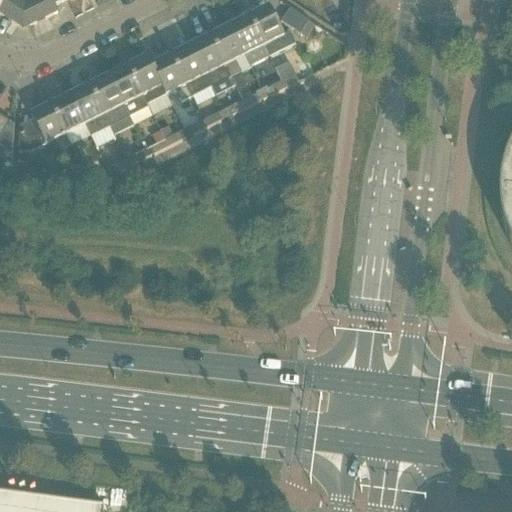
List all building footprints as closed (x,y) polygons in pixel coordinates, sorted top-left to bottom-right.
[(32,0),(28,2),(25,4),(18,0),(0,0),(0,16),(23,32),(58,14),(55,8),(67,1),(66,0),(32,0)] [(289,36),(284,39),(270,11),(257,17),(254,12),(247,16),(269,60),(295,47),(289,36)] [(299,39),(308,26),(288,13),(280,26),(299,39)] [(269,60),(247,16),(239,19),(242,25),(230,31),(245,60),(250,70),(269,60)] [(245,60),(230,31),(218,37),(216,31),(208,35),(226,69),(232,82),(240,78),(241,77),(235,65),(245,60)] [(226,69),(208,35),(201,39),(203,44),(191,50),(206,79),(212,91),(222,87),(232,82),(226,69)] [(206,79),(191,50),(179,57),(176,51),(169,55),(186,89),(192,101),(212,91),(206,79)] [(186,89),(169,55),(161,59),(164,64),(153,70),(152,70),(162,90),(161,90),(166,99),(174,95),(176,94),(182,106),(192,101),(186,89)] [(152,70),(153,70),(149,61),(136,67),(133,62),(125,65),(147,109),(166,99),(161,90),(162,90),(152,70)] [(121,75),(109,81),(129,121),(149,112),(147,109),(125,65),(118,69),(121,75)] [(299,85),(295,78),(281,85),(285,92),(299,85)] [(129,121),(109,81),(97,86),(94,81),(87,85),(110,131),(129,121)] [(110,131),(87,85),(79,88),(82,94),(70,100),(85,129),(91,140),(110,131)] [(285,92),(281,85),(268,92),(271,99),(285,92)] [(260,105),(257,97),(243,104),(247,112),(260,105)] [(85,129),(70,100),(58,106),(56,100),(48,104),(66,138),(85,129)] [(66,138),(48,104),(41,108),(44,113),(31,120),(35,129),(31,131),(19,130),(18,155),(30,156),(64,139),(66,138)] [(247,112),(243,104),(228,111),(232,119),(247,112)] [(221,124),(217,117),(203,124),(207,131),(221,124)] [(14,128),(0,119),(0,149),(12,158),(14,128)] [(192,139),(207,131),(203,124),(188,131),(192,139)] [(182,144),(178,136),(165,143),(168,151),(182,144)] [(155,157),(168,151),(165,143),(151,150),(155,157)] [(511,152),(510,156),(507,165),(504,174),(502,183),(501,193),(500,202),(501,212),(502,221),(504,230),(507,239),(511,248),(511,250),(511,152)] [(127,162),(126,162),(130,170),(144,163),(140,156),(127,162)] [(0,161),(0,176),(11,178),(12,163),(0,161)] [(130,170),(126,162),(112,169),(116,177),(130,170)] [(80,177),(81,168),(65,167),(65,176),(80,177)] [(96,178),(96,170),(81,168),(80,177),(96,178)] [(103,511),(104,511),(0,496),(0,511),(103,511)]
